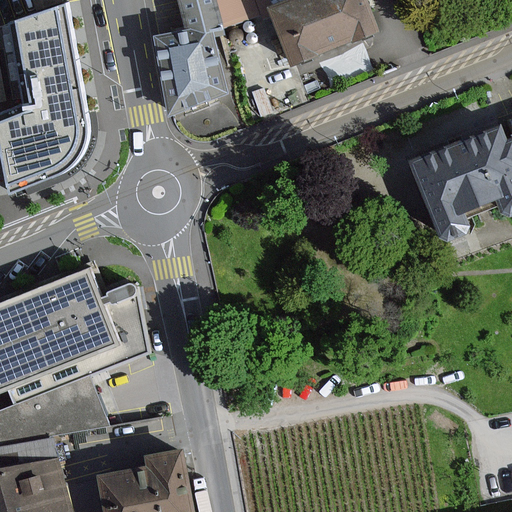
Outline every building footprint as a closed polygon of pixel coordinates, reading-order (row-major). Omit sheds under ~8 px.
[(211,31),(219,29),(213,0),(180,0),(187,34),(211,31)] [(213,0),(219,29),(274,13),(273,8),(274,7),(271,0),(213,0)] [(372,33),(360,0),(294,0),(274,7),(273,8),(274,13),(293,62),(372,33)] [(91,130),(90,125),(67,6),(17,21),(32,104),(0,115),(0,141),(10,192),(67,172),(74,167),(79,162),(83,156),(87,149),(89,142),(91,136),(91,130)] [(197,104),(226,93),(211,31),(187,34),(157,36),(171,113),(197,104)] [(511,137),(505,140),(502,130),(415,162),(444,242),(471,232),(464,213),(497,201),(504,220),(511,217),(511,137)] [(17,403),(0,410),(0,440),(107,424),(90,375),(98,371),(149,351),(138,283),(104,296),(92,266),(56,280),(0,301),(0,388),(10,385),(17,403)] [(258,326),(233,331),(239,357),(263,352),(258,326)] [(145,470),(99,478),(105,511),(189,511),(178,450),(142,457),(145,470)] [(69,511),(56,463),(0,471),(0,511),(69,511)]
